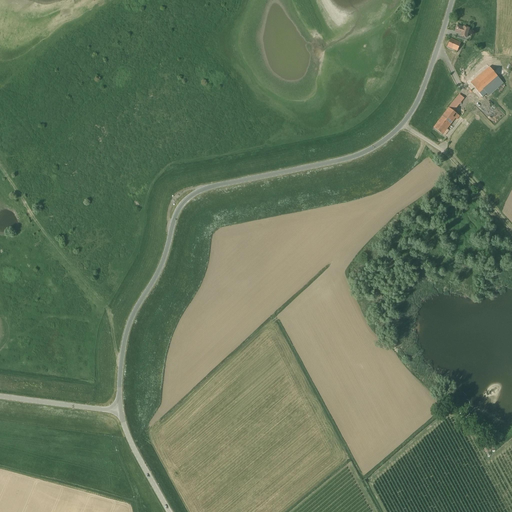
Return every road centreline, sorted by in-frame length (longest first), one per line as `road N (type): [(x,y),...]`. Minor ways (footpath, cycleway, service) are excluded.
road 1 (tertiary): [(121,410),(128,321),(155,277),(181,204),(209,187),(346,159),(388,137),(414,108),(452,0)]
road 2 (unclassified): [(121,410),(0,397)]
